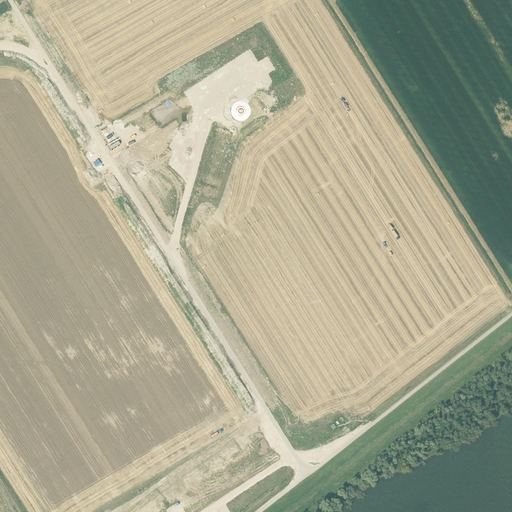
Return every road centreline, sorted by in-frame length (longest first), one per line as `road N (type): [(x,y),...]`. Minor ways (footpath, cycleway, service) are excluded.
road 1 (unclassified): [(307,476),(9,0)]
road 2 (unclassified): [(307,476),(511,314)]
